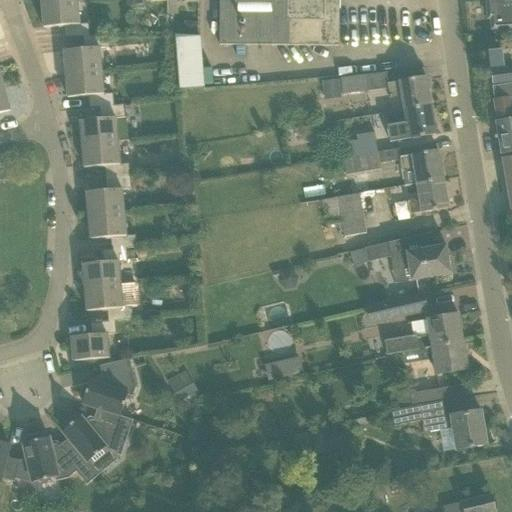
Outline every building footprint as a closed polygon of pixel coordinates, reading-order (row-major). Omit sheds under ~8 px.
[(132,0),(133,10),(146,9),(145,0),(132,0)] [(166,0),(167,15),(177,15),(176,0),(185,0),(186,3),(201,3),(200,0),(166,0)] [(220,0),(219,44),(289,45),(339,46),(339,45),(336,45),(337,0),(220,0)] [(511,27),(511,0),(486,0),(488,19),(491,19),(492,29),(511,27)] [(43,28),(59,26),(63,26),(65,39),(82,37),(89,36),(89,24),(80,25),(79,1),(41,4),(43,28)] [(82,37),(83,50),(64,51),(66,75),(103,71),(101,48),(108,47),(107,36),(90,37),(89,36),(82,37)] [(179,90),(205,88),(204,85),(213,84),(212,70),(203,70),(201,37),(176,39),(179,90)] [(492,85),(511,82),(511,68),(505,69),(490,71),(492,85)] [(68,98),(83,97),(88,96),(89,109),(99,108),(114,106),(113,95),(105,95),(103,71),(66,75),(68,98)] [(368,92),(365,75),(341,78),(343,95),(368,92)] [(426,77),(406,80),(398,82),(398,83),(387,84),(388,89),(390,98),(400,96),(402,110),(431,105),(426,77)] [(339,80),(326,81),(322,82),(324,100),(341,98),(339,80)] [(4,88),(0,89),(0,113),(10,111),(4,88)] [(511,111),(510,99),(494,101),(497,119),(511,116),(511,111)] [(99,108),(100,120),(80,121),(82,145),(119,142),(117,118),(124,118),(123,105),(114,106),(99,108)] [(396,142),(416,138),(436,135),(431,105),(402,110),(403,112),(391,114),(396,142)] [(502,155),(511,153),(511,118),(496,121),(502,155)] [(347,157),(377,152),(376,141),(374,133),(356,136),(357,141),(344,143),(347,157)] [(84,168),(99,167),(104,167),(105,179),(130,176),(129,164),(121,165),(119,142),(82,145),(84,168)] [(438,151),(419,154),(400,157),(400,161),(404,186),(415,185),(415,184),(443,179),(438,151)] [(346,175),(380,170),(379,164),(377,152),(347,157),(347,158),(343,159),(346,175)] [(511,156),(502,158),(511,214),(511,213),(511,156)] [(105,179),(106,191),(86,193),(88,216),(125,213),(123,189),(131,189),(130,176),(105,179)] [(410,215),(428,212),(448,209),(443,179),(415,184),(415,185),(418,199),(407,201),(410,215)] [(343,238),(366,234),(359,194),(321,200),(325,224),(340,222),(343,238)] [(90,240),(105,238),(110,238),(111,250),(126,248),(126,249),(136,248),(135,236),(127,237),(125,213),(88,216),(90,240)] [(405,240),(365,249),(368,263),(391,257),(393,268),(408,265),(411,281),(451,274),(446,246),(435,248),(408,252),(405,240)] [(101,251),(103,263),(83,265),(85,288),(122,285),(120,261),(127,261),(126,249),(126,248),(111,250),(101,251)] [(365,249),(351,252),(355,266),(368,263),(365,249)] [(123,308),(122,285),(85,288),(87,312),(107,310),(108,321),(115,321),(115,322),(132,321),(132,307),(123,308)] [(423,292),(384,301),(389,321),(427,311),(423,292)] [(458,315),(438,318),(426,320),(426,321),(411,324),(413,336),(385,341),(387,355),(419,349),(419,350),(463,342),(458,315)] [(73,362),(93,360),(110,358),(108,334),(116,334),(115,322),(115,321),(108,321),(90,323),(91,334),(91,336),(71,338),(73,362)] [(432,361),(435,375),(468,370),(463,342),(419,350),(421,362),(432,361)] [(271,381),(306,372),(302,356),(266,366),(271,381)] [(83,386),(80,397),(84,398),(82,404),(98,409),(119,416),(125,394),(131,396),(135,383),(129,359),(100,367),(103,378),(100,379),(98,384),(90,382),(88,387),(83,386)] [(179,402),(197,391),(185,372),(167,382),(179,402)] [(412,407),(442,402),(440,390),(410,394),(412,407)] [(396,397),(398,410),(412,407),(410,394),(396,397)] [(451,428),(455,451),(486,445),(480,411),(445,417),(442,402),(412,407),(398,410),(390,412),(392,426),(422,420),(424,433),(451,428)] [(90,421),(86,424),(81,417),(76,421),(74,418),(65,426),(67,428),(62,432),(68,439),(88,462),(105,448),(107,452),(117,455),(121,456),(133,421),(119,416),(98,409),(93,422),(90,421)] [(326,451),(323,444),(344,438),(340,423),(320,429),(320,430),(307,434),(313,455),(326,451)] [(58,480),(70,477),(76,472),(87,485),(98,475),(88,462),(68,439),(58,448),(56,445),(51,446),(49,438),(42,440),(41,436),(27,439),(28,443),(23,445),(27,459),(19,461),(15,479),(33,481),(33,483),(57,476),(58,480)] [(182,436),(179,445),(192,449),(193,448),(195,440),(182,436)] [(0,483),(9,445),(4,443),(4,440),(0,438),(0,483)] [(495,511),(491,496),(460,503),(462,511),(495,511)]
